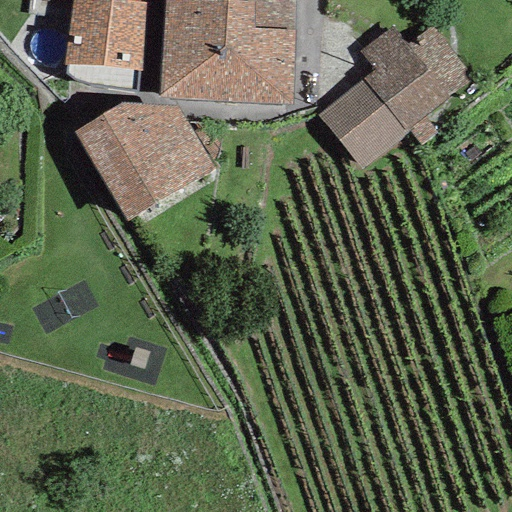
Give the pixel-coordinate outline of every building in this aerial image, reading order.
[(151,73),(155,0),(71,0),(62,65),(151,73)] [(291,104),(291,29),(253,30),(253,3),(176,0),(163,0),(158,98),(291,104)] [(292,0),(176,0),(253,3),(253,30),(291,29),(292,0)] [(374,68),(317,115),(361,168),(407,130),(423,117),(473,75),(431,24),(407,44),(391,24),(359,51),(374,68)] [(179,106),(119,104),(71,129),(126,225),(219,172),(179,106)] [(423,117),(407,130),(419,145),(435,132),(423,117)]
